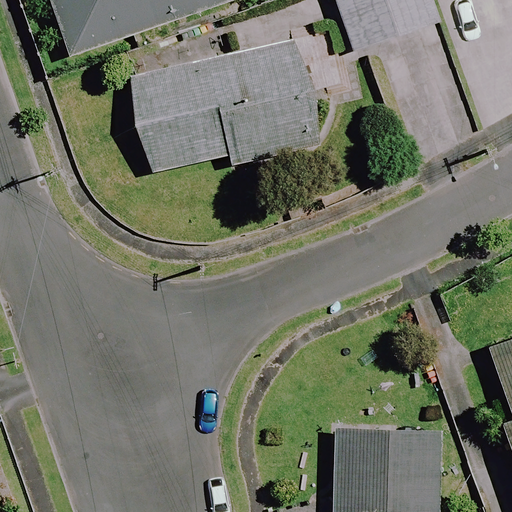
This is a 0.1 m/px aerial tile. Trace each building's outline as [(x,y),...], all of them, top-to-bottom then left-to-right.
[(245,0),(48,0),(70,61),(245,0)] [(437,27),(428,0),(335,0),(354,55),(437,27)] [(324,148),(301,46),(130,84),(151,178),(229,160),(231,169),(324,148)] [(511,347),(491,354),(511,422),(504,424),(511,451),(511,347)] [(437,511),(441,438),(338,433),(334,511),(437,511)]
